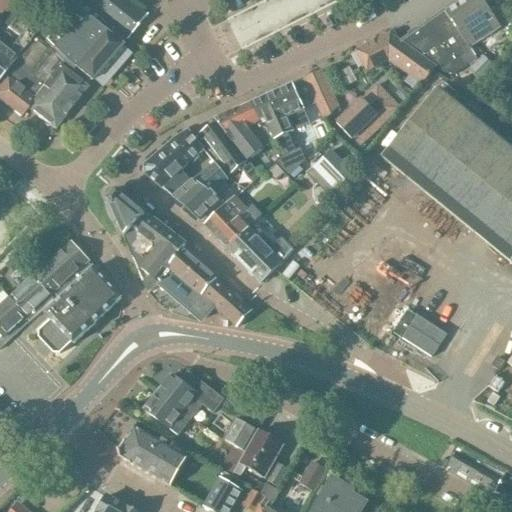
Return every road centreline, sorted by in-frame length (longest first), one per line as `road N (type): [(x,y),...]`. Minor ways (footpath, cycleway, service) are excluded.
road 1 (residential): [(170,336),(194,362),(268,387),(490,511)]
road 2 (residential): [(432,0),(252,81),(229,84),(206,53)]
road 3 (secondary): [(170,336),(274,352),(385,393)]
road 4 (residential): [(206,53),(54,192)]
road 5 (unclassified): [(54,192),(117,262),(148,339)]
road 6 (residential): [(385,393),(388,369),(264,300)]
road 7 (secondary): [(385,393),(511,460)]
road 8 (residential): [(169,511),(112,477),(58,424)]
road 9 (secondary): [(58,424),(148,339)]
